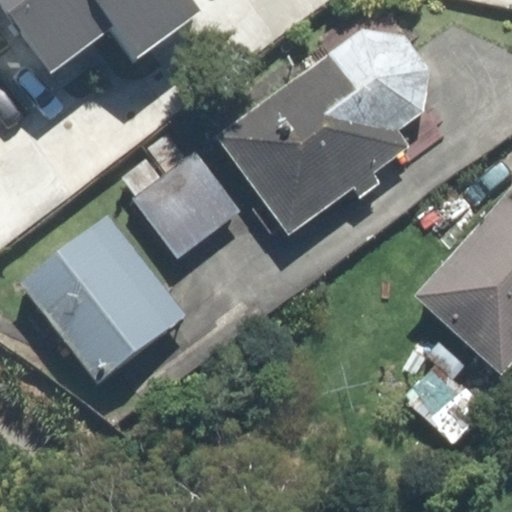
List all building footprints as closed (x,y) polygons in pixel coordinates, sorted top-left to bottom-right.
[(0,0),(0,7),(48,73),(110,28),(89,0),(0,0)] [(185,0),(89,0),(110,28),(128,52),(190,6),(185,0)] [(398,48),(360,41),(343,20),(314,43),(327,60),(212,150),(293,250),(409,158),(395,141),(420,121),(425,81),(398,48)] [(234,220),(191,161),(134,201),(177,261),(234,220)] [(511,198),(409,301),(496,388),(511,371),(511,198)] [(98,396),(185,324),(104,225),(16,296),(98,396)]
